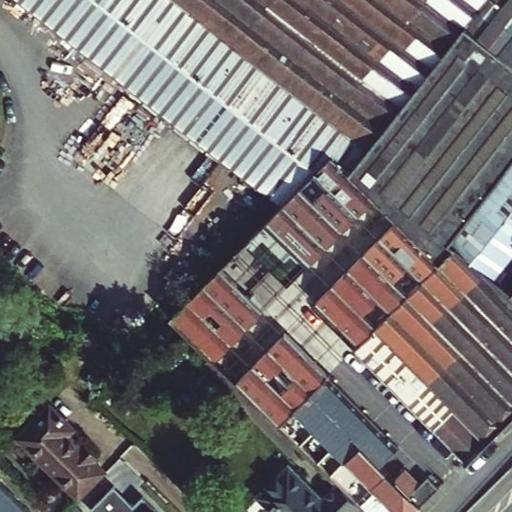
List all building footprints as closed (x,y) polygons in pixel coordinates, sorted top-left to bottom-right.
[(164,39),(115,0),(9,0),(279,209),(321,165),(211,76),(212,74),(167,35),(164,39)] [(115,0),(164,39),(167,35),(212,74),(211,76),(321,165),(343,183),(466,26),(486,0),(115,0)] [(511,0),(486,0),(466,26),(511,61),(511,0)] [(511,61),(466,26),(343,183),(443,258),(458,242),(453,238),(511,161),(511,61)] [(511,252),(511,161),(453,238),(458,242),(494,276),(511,252)] [(355,350),(443,258),(343,183),(321,165),(279,209),(172,317),(280,426),(294,412),(310,427),(322,415),(334,428),(340,423),(347,430),(363,447),(344,466),(390,511),(416,511),(445,484),(430,469),(416,482),(406,473),(397,480),(388,470),(405,453),(329,377),(355,350)] [(467,462),(511,417),(511,292),(494,276),(458,242),(443,258),(355,350),(467,462)] [(39,417),(20,435),(34,450),(32,452),(68,488),(70,486),(82,498),(108,472),(97,460),(101,457),(87,443),(82,448),(70,436),(77,429),(54,406),(40,419),(39,417)] [(295,441),(299,437),(310,427),(294,412),(280,426),(295,441)] [(363,447),(347,430),(327,449),(344,466),(363,447)] [(295,441),(304,450),(331,477),(336,472),(340,468),(311,439),(307,444),(299,437),(295,441)] [(356,511),(361,507),(337,483),(323,497),(288,465),(258,496),(273,511),(356,511)] [(331,477),(337,483),(361,507),(366,511),(375,511),(336,472),(331,477)] [(0,511),(36,511),(0,476),(0,511)] [(115,485),(91,509),(94,511),(162,511),(143,492),(133,503),(115,485)]
